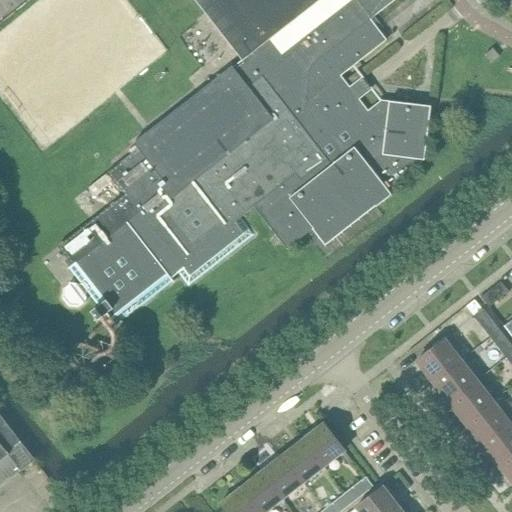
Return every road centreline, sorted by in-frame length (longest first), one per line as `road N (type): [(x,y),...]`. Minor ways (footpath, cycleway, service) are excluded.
road 1 (tertiary): [(122,511),(329,350)]
road 2 (tertiary): [(329,350),(511,207)]
road 3 (residential): [(329,350),(456,511)]
